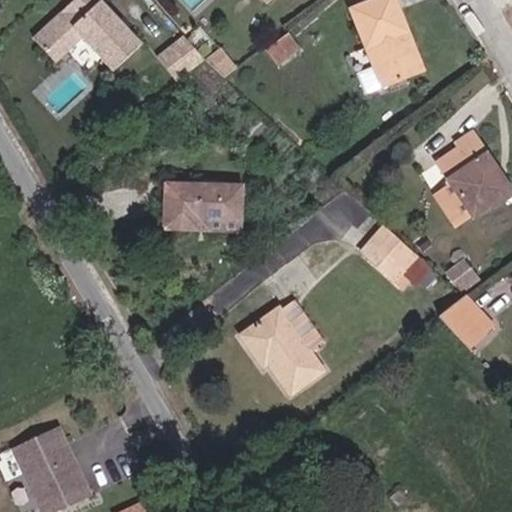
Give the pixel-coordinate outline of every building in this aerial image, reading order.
[(142,44),(101,1),(102,0),(75,0),(34,40),(56,63),(83,38),(114,71),(142,44)] [(424,70),(395,0),(373,0),(351,10),(382,87),(424,70)] [(278,65),(301,48),(289,33),(266,50),(278,65)] [(178,81),(205,60),(184,36),(157,57),(178,81)] [(236,70),(220,49),(205,59),(225,77),(236,70)] [(511,195),(511,190),(473,132),(457,143),(460,148),(437,163),(451,183),(473,217),(493,203),(495,207),(511,195)] [(473,217),(451,183),(432,195),(455,229),(473,217)] [(241,231),(243,186),(167,184),(165,228),(241,231)] [(417,258),(385,228),(372,243),(401,275),(417,258)] [(401,275),(372,243),(363,253),(403,289),(409,282),(401,275)] [(432,270),(417,258),(401,275),(409,282),(416,288),(421,281),(429,289),(438,279),(430,271),(432,270)] [(464,292),(477,278),(463,265),(449,279),(464,292)] [(477,278),(464,292),(467,296),(481,281),(477,278)] [(497,328),(468,298),(442,317),(473,351),(497,328)] [(323,342),(294,302),(281,311),(279,309),(242,336),(264,367),(269,364),(291,394),(324,371),(310,352),(323,342)] [(59,426),(14,449),(44,511),(57,511),(93,495),(72,453),(69,455),(64,446),(68,444),(59,426)]
